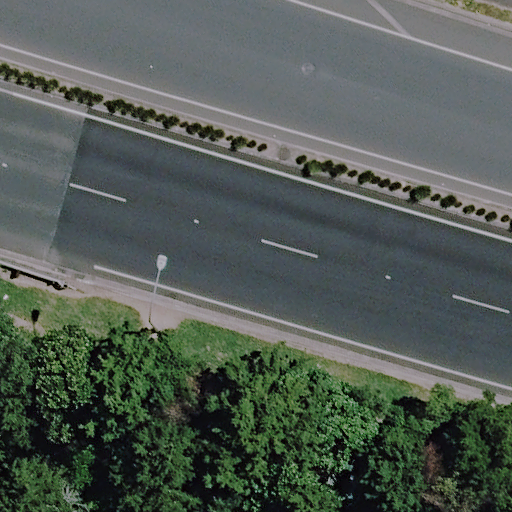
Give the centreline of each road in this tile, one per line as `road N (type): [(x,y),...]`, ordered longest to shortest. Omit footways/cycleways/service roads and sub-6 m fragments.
road 1 (primary): [(511,326),(0,170)]
road 2 (primary): [(101,0),(511,126)]
